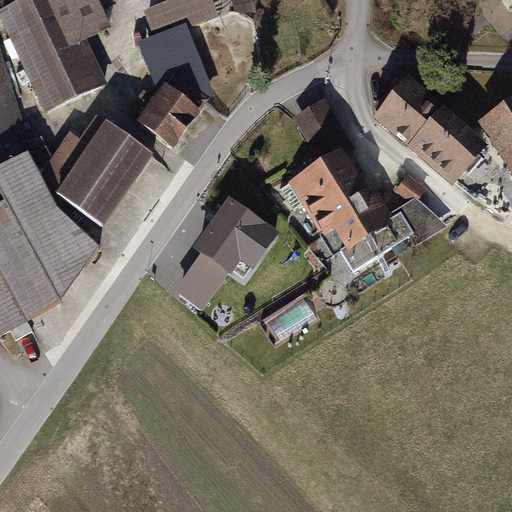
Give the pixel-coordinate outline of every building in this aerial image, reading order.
[(101,0),(45,0),(7,17),(50,117),(111,91),(92,46),(117,35),(101,0)] [(163,97),(141,129),(181,157),(214,108),(209,105),(218,101),(193,32),(223,21),(215,0),(190,0),(149,15),(159,42),(146,47),(163,97)] [(0,43),(0,162),(31,154),(0,43)] [(415,85),(382,124),(459,190),(493,151),(415,85)] [(327,168),(295,187),(326,239),(339,232),(351,252),(346,255),(360,277),(413,243),(420,249),(453,230),(421,204),(400,218),(386,199),(377,203),(349,156),(358,153),(330,104),(298,123),(327,168)] [(511,108),(484,126),(511,170),(511,108)] [(113,233),(161,162),(102,122),(85,146),(76,140),(47,182),(52,192),(113,233)] [(0,341),(2,345),(65,312),(105,254),(66,217),(52,192),(47,182),(36,161),(0,180),(0,341)] [(276,236),(216,272),(236,305),(296,270),(276,236)] [(180,260),(161,279),(190,307),(209,288),(180,260)]
